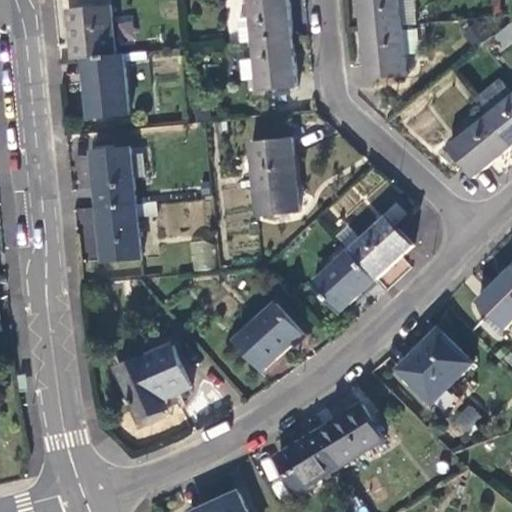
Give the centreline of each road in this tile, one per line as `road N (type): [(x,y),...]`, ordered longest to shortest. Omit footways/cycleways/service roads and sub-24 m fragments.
road 1 (residential): [(79,492),(63,437),(17,0)]
road 2 (residential): [(476,231),(284,397),(79,492)]
road 3 (residential): [(324,0),(334,104),(476,231)]
